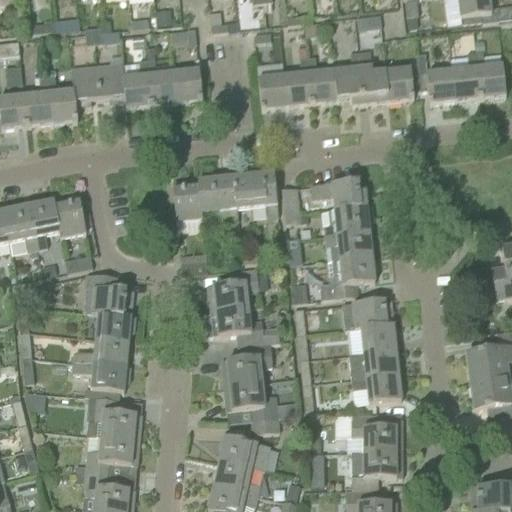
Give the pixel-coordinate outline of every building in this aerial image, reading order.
[(250,0),(251,10),(263,9),(261,0),(250,0)] [(270,0),(261,0),(263,9),(271,8),(270,0)] [(487,0),(442,0),(443,0),(444,0),(456,0),(459,24),(460,31),(481,29),(497,27),(496,19),(490,20),(489,14),(487,0)] [(287,32),(303,30),(301,22),(286,24),(287,32)] [(146,25),(130,26),(131,35),(147,34),(146,25)] [(211,39),(237,36),(236,29),(210,32),(211,39)] [(93,51),(101,50),(99,33),(92,34),(93,51)] [(86,51),(93,51),(92,34),(84,35),(86,51)] [(188,52),(196,51),(194,35),(186,36),(188,52)] [(253,49),(270,47),(269,39),(253,41),(253,49)] [(142,40),(131,41),(132,51),(143,50),(142,40)] [(0,63),(18,61),(17,47),(0,49),(0,63)] [(145,53),(146,65),(154,64),(152,52),(145,53)] [(393,77),(371,79),(369,57),(364,58),(369,110),(396,107),(393,77)] [(483,73),(483,61),(482,57),(473,58),(478,105),(505,102),(501,71),(483,73)] [(351,112),(369,110),(364,58),(349,59),(351,75),(338,77),(341,107),(350,106),(351,112)] [(451,108),(478,105),(473,58),(467,59),(468,75),(447,77),(451,108)] [(447,77),(426,79),(424,60),(418,61),(422,96),(427,96),(428,110),(451,108),(447,77)] [(412,98),(422,96),(418,61),(416,61),(417,69),(409,70),(409,75),(393,77),(396,107),(413,105),(412,98)] [(300,80),(284,82),(288,113),(314,110),(310,63),(307,64),(299,65),(300,80)] [(338,77),(316,79),(314,63),(310,63),(314,110),(341,107),(338,77)] [(154,64),(146,65),(151,112),(176,109),(173,79),(155,80),(154,71),(154,64)] [(126,115),(151,112),(146,65),(138,66),(140,82),(123,84),(121,70),(126,115)] [(125,115),(126,115),(121,70),(96,72),(99,105),(108,104),(109,109),(124,108),(125,115)] [(90,106),(99,105),(96,72),(70,75),(76,127),(77,127),(75,113),(90,111),(90,106)] [(51,130),(76,127),(70,75),(72,96),(55,98),(54,82),(46,83),(51,130)] [(176,109),(202,107),(198,76),(173,79),(176,109)] [(260,116),(287,113),(284,82),(257,85),(260,116)] [(25,133),(51,130),(46,83),(38,84),(40,100),(22,102),(25,133)] [(22,102),(0,104),(0,133),(0,135),(25,133),(22,102)] [(277,223),(275,196),(273,178),(247,181),(251,213),(264,212),(265,224),(277,223)] [(236,215),(251,213),(247,181),(222,184),(227,229),(238,228),(236,215)] [(216,231),(227,229),(222,184),(197,186),(200,219),(214,217),(216,231)] [(200,219),(197,186),(171,189),(176,227),(201,225),(200,219)] [(331,217),(366,213),(363,187),(310,192),(312,206),(330,204),(331,217)] [(298,220),(297,214),(295,194),(280,196),(283,222),(298,220)] [(87,213),(80,215),(78,201),(53,206),(59,240),(60,240),(61,244),(85,239),(83,230),(90,229),(87,213)] [(44,243),(59,240),(53,206),(27,211),(36,256),(47,254),(44,243)] [(12,261),(36,256),(27,211),(3,216),(12,261)] [(323,243),(368,238),(366,213),(331,217),(320,218),(323,243)] [(11,261),(12,261),(3,216),(0,216),(0,251),(9,250),(11,261)] [(284,231),(299,230),(298,220),(283,222),(284,231)] [(325,268),(371,263),(368,238),(323,243),(324,255),(325,268)] [(289,271),(302,270),(299,245),(286,246),(289,271)] [(270,268),(281,266),(279,246),(268,248),(270,268)] [(511,251),(500,254),(504,278),(491,280),(495,305),(511,302),(511,251)] [(238,271),(256,269),(254,258),(237,260),(238,271)] [(66,280),(92,274),(89,261),(63,266),(66,280)] [(328,290),(320,291),(321,306),(329,305),(337,305),(357,303),(356,290),(374,288),(371,263),(326,268),(328,290)] [(206,267),(180,270),(181,282),(201,280),(207,280),(206,267)] [(247,300),(258,299),(256,274),(229,277),(230,290),(206,292),(209,318),(248,314),(247,300)] [(120,296),(121,284),(85,281),(84,293),(92,294),(89,319),(130,323),(132,297),(120,296)] [(42,303),(25,302),(24,295),(15,296),(17,314),(26,313),(41,314),(42,303)] [(349,309),(341,310),(344,337),(352,336),(392,331),(390,305),(370,307),(349,309)] [(19,340),(28,339),(26,313),(17,314),(19,340)] [(261,328),(249,329),(248,314),(209,318),(209,320),(203,321),(203,322),(206,343),(211,343),(236,341),(237,353),(269,350),(279,349),(278,334),(261,336),(261,328)] [(296,342),(305,341),(302,315),(293,316),(296,342)] [(89,319),(89,320),(97,321),(94,345),(128,348),(128,340),(133,341),(135,324),(130,323),(89,319)] [(361,360),(395,356),(392,331),(352,336),(359,335),(361,360)] [(22,365),(31,364),(28,339),(19,340),(22,365)] [(298,366),(307,365),(305,341),(296,342),(298,366)] [(125,373),(128,348),(94,345),(93,360),(74,358),(73,368),(125,373)] [(261,375),(271,374),(269,350),(237,353),(238,365),(220,367),(223,393),(262,389),(261,375)] [(511,369),(511,352),(465,359),(470,388),(507,382),(505,370),(511,369)] [(350,387),(398,381),(395,356),(361,360),(347,361),(350,387)] [(24,391),(33,390),(31,364),(22,365),(24,391)] [(301,392),(310,391),(307,365),(298,366),(301,392)] [(73,368),(71,379),(90,381),(89,395),(83,395),(82,403),(87,403),(98,404),(118,406),(119,398),(123,398),(125,373),(73,368)] [(366,410),(400,406),(398,381),(350,387),(351,397),(365,396),(366,410)] [(511,395),(509,396),(507,382),(470,388),(474,416),(489,413),(491,424),(511,420),(511,395)] [(275,402),(263,403),(262,389),(223,393),(225,418),(250,415),(251,429),(277,426),(275,402)] [(304,417),(313,416),(310,391),(301,392),(304,417)] [(48,413),(46,397),(28,399),(30,415),(48,413)] [(118,406),(98,404),(87,403),(85,428),(100,429),(98,443),(139,447),(141,421),(117,419),(118,406)] [(17,433),(25,431),(19,406),(10,408),(17,433)] [(349,443),(345,443),(345,460),(349,460),(361,460),(401,460),(401,433),(377,433),(377,420),(357,420),(349,421),(349,443)] [(252,441),(279,438),(277,426),(251,429),(252,441)] [(22,457),(31,455),(25,431),(17,433),(22,457)] [(269,452),(244,446),(224,442),(218,469),(251,476),(251,475),(263,478),(269,452)] [(136,472),(139,447),(98,443),(97,457),(85,456),(84,473),(74,472),(74,479),(111,483),(112,470),(136,472)] [(28,481),(37,479),(31,455),(22,457),(28,481)] [(350,474),(350,495),(344,496),(344,498),(371,497),(377,497),(377,484),(401,484),(401,460),(361,460),(349,460),(350,474)] [(318,462),(309,462),(309,477),(319,476),(318,462)] [(248,489),(251,476),(218,469),(213,494),(256,503),(259,491),(248,489)] [(110,494),(111,483),(74,479),(74,484),(83,485),(82,502),(93,502),(92,511),(132,511),(134,496),(110,494)] [(508,511),(508,492),(508,491),(470,492),(470,511),(508,511)] [(254,511),(256,503),(213,494),(208,511),(242,511),(244,509),(254,511)] [(395,511),(396,508),(371,509),(371,497),(344,498),(343,511),(395,511)] [(286,501),(284,509),(294,511),(296,504),(286,501)] [(0,503),(0,511),(8,511),(6,502),(0,503)]
